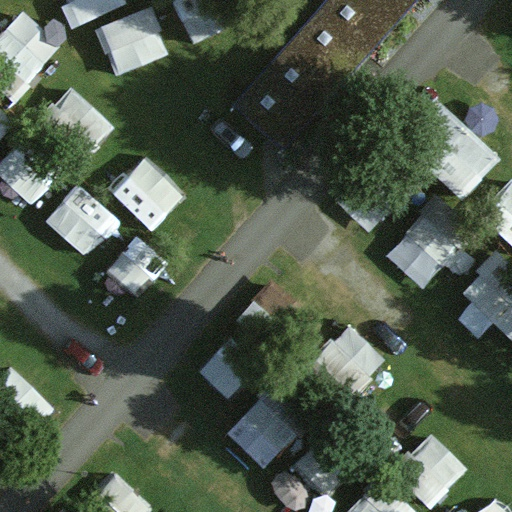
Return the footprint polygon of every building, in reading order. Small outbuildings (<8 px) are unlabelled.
[(332,0),(243,104),(296,149),(424,0),(332,0)] [(153,3),(104,27),(125,69),(174,45),(153,3)] [(0,62),(23,86),(66,42),(28,5),(0,32),(0,62)] [(78,82),(49,110),(90,152),(119,124),(78,82)] [(405,138),(466,195),(503,156),(442,98),(405,138)] [(0,102),(0,137),(18,119),(0,102)] [(4,165),(39,192),(54,173),(19,145),(4,165)] [(149,149),(117,184),(157,221),(190,186),(149,149)] [(511,177),(486,212),(511,232),(511,177)] [(82,180),(49,216),(88,250),(120,213),(82,180)] [(391,249),(427,286),(481,234),(445,197),(391,249)] [(511,268),(498,255),(466,289),(511,331),(511,268)] [(353,387),(386,353),(350,318),(317,352),(353,387)] [(267,458),(302,426),(269,391),(235,424),(267,458)] [(454,410),(399,461),(433,497),(488,446),(454,410)] [(355,511),(408,511),(413,508),(378,474),(349,505),(355,511)]
